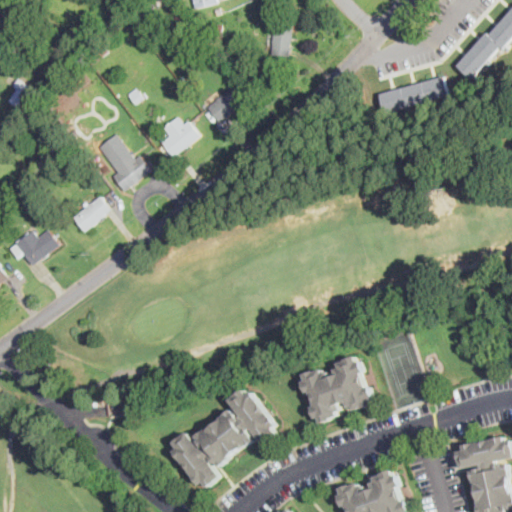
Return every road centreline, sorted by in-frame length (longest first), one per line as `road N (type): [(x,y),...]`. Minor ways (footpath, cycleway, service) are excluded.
road 1 (residential): [(402,0),(340,82),(0,348)]
road 2 (residential): [(511,397),(286,475),(232,511)]
road 3 (residential): [(174,511),(86,440),(0,348)]
